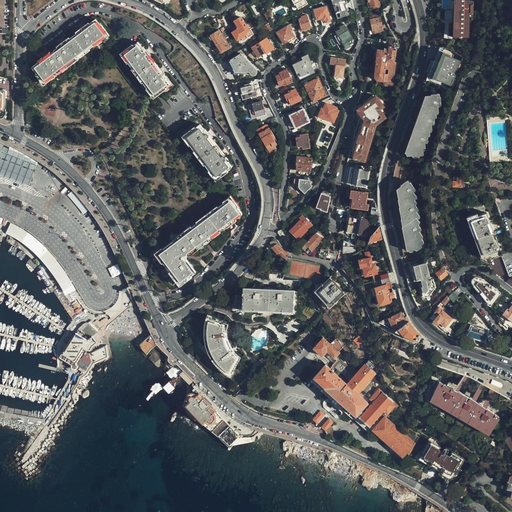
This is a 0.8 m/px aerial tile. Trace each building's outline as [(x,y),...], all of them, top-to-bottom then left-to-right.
[(303,0),(291,0),(295,5),(296,4),(299,10),(307,4),(304,0),(303,0)] [(347,12),(344,0),(332,0),(338,18),(350,15),(349,11),(347,12)] [(382,6),(380,0),(368,0),(369,2),(367,2),(369,8),(370,7),(371,9),(382,6)] [(468,39),(469,14),(473,14),(473,6),(469,6),(469,0),(453,0),(452,38),(468,39)] [(332,20),(327,6),(315,10),(318,19),(321,18),(322,21),(326,20),(327,22),(332,20)] [(133,11),(119,7),(117,13),(119,13),(135,20),(141,23),(148,30),(149,29),(161,35),(172,44),(174,46),(174,48),(173,49),(171,52),(166,55),(199,100),(203,97),(205,96),(206,96),(208,96),(210,98),(210,99),(215,117),(214,118),(226,134),(231,131),(224,114),(213,86),(209,77),(205,71),(196,59),(186,49),(172,36),(164,29),(158,25),(152,20),(144,16),(133,11)] [(312,29),(307,16),(302,18),(302,19),(299,20),(303,32),(312,29)] [(106,49),(113,58),(120,53),(113,43),(122,36),(114,26),(109,29),(100,17),(96,20),(95,19),(86,25),(80,30),(67,40),(61,45),(48,54),(42,59),(32,66),(37,72),(38,74),(31,79),(37,87),(36,88),(43,96),(54,88),(47,79),(54,74),(54,76),(63,69),(62,68),(88,49),(88,50),(98,43),(97,42),(100,39),(106,49)] [(249,30),(250,29),(248,26),(247,27),(243,22),(241,17),(234,21),(237,27),(237,29),(232,32),(237,40),(241,37),(246,34),(247,37),(252,34),(249,30)] [(383,17),(379,18),(371,20),(373,30),(375,29),(376,32),(384,30),(382,22),(380,22),(379,21),(384,20),(383,17)] [(248,26),(250,29),(253,27),(250,22),(247,23),(246,21),(243,22),(247,27),(248,26)] [(269,22),(262,27),(266,34),(270,32),(271,31),(274,30),(269,22)] [(337,31),(339,35),(340,35),(343,40),(342,41),(346,48),(352,44),(351,43),(352,42),(351,41),(353,39),(345,24),(341,27),(341,28),(337,31)] [(296,38),(292,31),(293,31),(289,25),(276,32),(283,43),(289,40),(290,42),(296,38)] [(216,44),(224,39),(223,38),(224,37),(220,30),(218,31),(216,32),(211,36),(211,37),(214,40),(214,41),(213,42),(215,45),(216,44)] [(275,49),(269,37),(253,46),(255,51),(254,52),(256,54),(257,54),(259,57),(267,52),(268,53),(275,49)] [(393,86),(396,62),(395,62),(398,44),(394,44),(394,39),(391,38),(389,49),(386,48),(385,51),(378,50),(375,77),(378,80),(379,80),(378,84),(393,86)] [(225,42),(224,39),(216,44),(218,47),(219,49),(221,53),(222,53),(227,50),(229,48),(230,47),(226,41),(225,42)] [(163,75),(159,69),(149,56),(144,50),(137,42),(122,53),(129,61),(128,62),(133,69),(134,68),(144,81),(143,82),(148,89),(149,88),(155,95),(170,84),(163,75)] [(446,47),(441,47),(427,80),(441,86),(443,81),(451,85),(461,61),(453,58),(455,53),(446,47)] [(256,68),(241,53),(228,61),(235,72),(252,71),(253,73),(255,73),(256,72),(257,71),(257,69),(256,68)] [(308,54),(300,58),(301,60),(300,61),(299,59),(293,62),(294,64),(293,64),(297,73),(301,71),(303,75),(307,73),(307,75),(315,71),(312,65),(313,64),(308,54)] [(343,78),(346,65),(344,64),(345,60),(331,57),(330,63),(337,64),(336,70),(337,71),(337,77),(343,78)] [(292,81),(287,69),(281,72),(282,73),(276,75),(278,80),(277,80),(279,84),(286,82),(287,84),(292,81)] [(310,82),(308,79),(303,81),(301,82),(303,86),(305,85),(309,93),(322,86),(318,78),(315,80),(312,81),(310,82)] [(243,93),(254,90),(252,84),(250,84),(250,83),(245,84),(245,86),(238,88),(239,91),(242,90),(243,93)] [(311,102),(313,105),(319,102),(318,99),(326,95),(322,86),(309,93),(313,101),(311,102)] [(301,100),(298,94),(295,89),(290,92),(291,92),(285,95),(288,101),(289,100),(291,105),(301,100)] [(254,90),(250,91),(243,93),(242,94),(244,99),(253,96),(254,98),(256,97),(255,96),(257,95),(257,94),(256,91),(255,90),(254,90)] [(433,131),(432,124),(435,123),(435,117),(437,117),(437,113),(439,113),(439,106),(442,105),(444,102),(442,101),(442,97),(438,97),(438,94),(428,95),(407,154),(415,157),(423,158),(424,156),(424,149),(426,149),(426,142),(429,142),(428,135),(431,135),(430,131),(433,131)] [(264,100),(263,96),(252,99),(253,103),(252,103),(247,105),(251,119),(256,118),(256,114),(260,113),(261,117),(267,115),(263,101),(264,100)] [(376,96),(374,98),(369,102),(357,111),(358,112),(364,121),(354,157),(360,159),(359,161),(365,162),(370,164),(373,153),(369,151),(369,149),(366,148),(370,136),(373,136),(377,121),(381,121),(386,117),(380,109),(384,106),(376,96)] [(339,111),(336,110),(334,109),(335,107),(326,103),(323,110),(321,109),(319,117),(334,123),(335,122),(336,118),(339,111)] [(296,127),(308,122),(309,122),(306,116),(305,115),(303,108),(289,115),(296,127)] [(364,121),(358,112),(355,115),(359,120),(349,159),(365,164),(365,162),(359,161),(360,159),(354,157),(364,121)] [(277,139),(267,123),(266,124),(266,123),(258,128),(258,127),(256,128),(270,152),(277,148),(275,143),(277,142),(275,140),(277,139)] [(226,158),(221,151),(212,138),(207,132),(200,124),(185,135),(191,143),(190,144),(195,151),(196,150),(206,163),(205,164),(210,170),(211,169),(217,178),(233,166),(226,158)] [(297,135),(299,146),(302,145),(303,147),(309,147),(308,132),(303,133),(303,135),(297,135)] [(10,145),(6,154),(36,166),(38,161),(32,157),(23,152),(17,149),(11,146),(10,145)] [(312,166),(312,163),(313,158),(298,156),(297,165),(298,165),(297,170),(311,172),(312,166)] [(0,174),(28,186),(34,172),(0,158),(0,174)] [(368,186),(370,170),(349,167),(347,183),(368,186)] [(418,213),(421,210),(419,207),(418,205),(420,203),(417,197),(419,196),(418,192),(420,190),(416,185),(419,183),(418,179),(417,180),(412,174),(404,179),(402,179),(402,193),(403,199),(402,199),(404,206),(403,206),(404,210),(404,211),(406,217),(404,218),(406,225),(405,226),(410,250),(417,253),(419,252),(419,253),(426,249),(424,236),(421,232),(423,230),(420,224),(422,223),(419,217),(420,216),(418,213)] [(453,186),(464,187),(464,184),(462,184),(463,177),(454,176),(453,186)] [(312,186),(309,180),(296,178),(295,183),(299,184),(301,189),(305,193),(312,186)] [(321,208),(327,190),(325,190),(322,192),(316,206),(321,208)] [(332,192),(327,190),(321,208),(328,211),(331,196),(332,192)] [(367,204),(368,193),(348,190),(347,197),(354,198),(352,207),(368,210),(369,205),(367,204)] [(209,240),(233,221),(236,218),(243,213),(231,198),(224,203),(224,202),(217,207),(218,208),(198,223),(197,222),(191,227),(192,228),(180,237),(179,236),(162,249),(163,250),(158,253),(164,261),(163,262),(170,271),(172,270),(181,282),(185,279),(186,280),(197,272),(188,260),(187,261),(185,258),(186,256),(188,254),(188,255),(205,243),(209,240)] [(371,214),(380,216),(379,215),(379,208),(372,207),(371,214)] [(490,262),(488,256),(487,255),(493,252),(495,256),(501,254),(510,276),(511,276),(511,277),(511,258),(509,251),(502,253),(487,212),(478,215),(477,213),(467,217),(469,221),(470,220),(471,224),(469,225),(478,250),(477,250),(480,258),(489,262),(490,262)] [(370,230),(372,224),(369,224),(370,219),(348,215),(347,220),(350,220),(348,231),(349,231),(348,234),(352,235),(353,232),(368,234),(369,230),(370,230)] [(302,219),(309,226),(311,223),(304,216),(301,218),(302,219)] [(298,237),(309,226),(302,219),(291,230),(298,237)] [(28,233),(12,224),(7,234),(23,242),(31,249),(46,264),(58,279),(68,295),(76,289),(67,274),(57,260),(43,245),(28,233)] [(381,230),(379,226),(371,237),(368,244),(377,242),(377,240),(382,238),(381,230)] [(280,230),(278,231),(283,239),(288,236),(283,229),(283,230),(280,230)] [(309,254),(310,254),(323,240),(323,239),(325,237),(324,237),(325,236),(325,234),(324,233),(322,234),(318,231),(317,233),(316,232),(305,244),(302,247),(309,254)] [(271,242),(270,243),(274,246),(272,247),(277,252),(279,254),(280,253),(285,258),(289,255),(289,254),(278,244),(276,240),(275,240),(274,241),(271,242)] [(318,256),(334,259),(338,259),(339,252),(330,250),(330,251),(326,250),(326,249),(321,248),(321,251),(320,253),(319,253),(318,256)] [(382,279),(390,277),(389,273),(382,274),(380,266),(376,267),(376,263),(374,264),(372,257),(371,257),(370,252),(369,251),(365,252),(367,258),(360,260),(363,275),(366,275),(366,276),(373,274),(375,281),(382,279)] [(430,274),(434,273),(434,272),(430,273),(427,262),(411,266),(414,281),(421,279),(423,285),(421,286),(423,292),(424,292),(426,297),(429,297),(436,288),(434,282),(438,281),(435,276),(431,277),(430,274)] [(448,275),(443,268),(440,271),(440,272),(438,274),(442,278),(445,276),(446,277),(448,275)] [(345,293),(331,277),(323,284),(323,283),(322,284),(323,285),(316,290),(321,296),(320,297),(325,302),(326,301),(331,306),(345,293)] [(392,287),(390,277),(382,279),(383,283),(388,282),(387,284),(375,287),(375,289),(370,291),(371,296),(376,295),(377,299),(379,299),(380,303),(381,304),(392,302),(392,298),(395,297),(394,292),(390,293),(389,290),(389,289),(392,287)] [(479,297),(485,304),(488,301),(491,303),(501,291),(490,282),(483,279),(479,278),(479,277),(476,277),(473,278),(472,280),(472,281),(472,283),(473,284),(477,290),(480,293),(481,294),(479,297)] [(451,298),(454,302),(465,293),(459,286),(455,291),(454,290),(450,293),(448,296),(451,298)] [(298,290),(284,289),(278,289),(260,288),(254,288),(244,288),(244,292),(243,292),(242,294),(244,294),(244,297),(236,297),(236,300),(235,300),(235,304),(232,304),(232,307),(232,308),(232,309),(233,309),(234,309),(240,308),(240,307),(243,307),(243,310),(263,311),(273,311),(297,312),(298,290)] [(446,304),(451,298),(448,296),(450,293),(442,301),(446,304)] [(444,307),(446,304),(442,301),(438,306),(439,307),(435,312),(438,315),(433,321),(438,325),(440,322),(445,327),(453,318),(444,311),(445,310),(445,308),(444,307)] [(511,304),(509,308),(507,307),(503,313),(511,319),(511,304)] [(408,319),(407,316),(405,318),(401,312),(387,321),(392,328),(394,326),(397,330),(409,321),(408,319)] [(227,338),(226,335),(226,330),(228,320),(206,314),(204,319),(203,322),(203,330),(203,337),(203,341),(205,346),(209,356),(212,361),(217,366),(219,368),(224,373),(228,376),(231,377),(233,372),(232,372),(241,356),(238,354),(235,352),(232,349),(230,345),(228,341),(227,338)] [(95,322),(102,328),(110,320),(107,317),(105,319),(105,318),(103,319),(101,321),(99,320),(97,319),(95,322)] [(77,368),(83,371),(82,372),(81,371),(79,372),(79,373),(79,374),(80,376),(86,372),(92,362),(92,360),(89,351),(90,350),(91,350),(94,345),(99,341),(95,336),(94,335),(98,331),(100,330),(91,321),(89,322),(88,322),(87,322),(86,322),(84,323),(84,324),(79,328),(79,329),(77,331),(72,339),(71,338),(68,344),(65,342),(63,345),(64,350),(60,357),(72,364),(72,365),(72,366),(72,367),(73,368),(74,369),(75,369),(76,369),(77,369),(77,368)] [(409,321),(397,330),(396,331),(414,341),(418,340),(421,335),(415,328),(409,321)] [(485,331),(486,329),(467,323),(463,333),(472,336),(472,337),(485,342),(486,339),(485,339),(487,332),(485,331)] [(320,334),(312,327),(308,332),(316,339),(320,334)] [(151,334),(140,344),(147,354),(152,347),(157,345),(154,340),(151,334)] [(323,356),(324,354),(327,351),(335,358),(340,352),(339,351),(343,347),(337,338),(331,344),(323,337),(314,348),(323,356)] [(410,349),(410,347),(409,345),(408,343),(406,343),(404,342),(403,343),(402,345),(401,346),(401,349),(402,350),(404,351),(406,351),(408,351),(409,349),(410,349)] [(108,356),(106,345),(105,346),(97,350),(92,352),(95,363),(108,356)] [(209,356),(205,346),(203,346),(200,349),(207,357),(209,356)] [(327,351),(324,354),(335,363),(342,355),(343,354),(340,352),(335,358),(327,351)] [(263,358),(269,364),(275,358),(270,352),(263,358)] [(342,355),(335,363),(330,368),(324,363),(319,369),(320,370),(314,377),(312,376),(310,377),(312,379),(311,381),(322,391),(321,392),(332,401),(331,403),(340,412),(342,410),(353,419),(368,432),(374,426),(372,423),(373,422),(374,422),(375,421),(374,421),(376,418),(377,419),(378,418),(378,417),(380,415),(381,415),(381,414),(382,412),(385,414),(386,413),(388,414),(391,411),(393,412),(399,405),(392,400),(393,398),(386,392),(385,393),(380,388),(381,387),(375,382),(368,390),(374,395),(368,401),(358,393),(376,373),(372,369),(374,366),(368,360),(362,367),(357,373),(355,372),(357,369),(352,364),(350,366),(345,362),(347,360),(342,355)] [(174,365),(168,374),(175,379),(181,370),(174,365)] [(182,378),(189,385),(192,382),(193,381),(183,371),(179,374),(180,376),(175,380),(172,377),(169,380),(164,385),(162,385),(160,382),(156,382),(153,385),(151,388),(153,390),(153,391),(151,393),(147,398),(148,399),(149,400),(153,394),(154,392),(155,391),(157,393),(161,389),(163,388),(169,393),(170,393),(177,386),(176,383),(180,379),(182,378)] [(454,388),(458,390),(467,377),(464,375),(454,388)] [(487,407),(483,405),(475,400),(472,398),(471,398),(458,390),(454,388),(440,380),(430,399),(455,413),(464,417),(469,420),(489,433),(501,416),(489,408),(487,407)] [(472,398),(475,400),(484,385),(481,383),(472,398)] [(491,388),(483,405),(487,407),(495,390),(491,388)] [(232,445),(234,443),(233,442),(239,436),(240,435),(199,391),(197,393),(196,392),(195,391),(194,391),(192,391),(191,391),(190,391),(189,392),(188,392),(187,394),(187,395),(186,395),(186,396),(186,398),(186,399),(187,400),(188,402),(186,404),(203,423),(219,436),(230,446),(232,445)] [(317,423),(324,415),(320,412),(313,419),(317,423)] [(407,452),(409,454),(415,443),(403,433),(385,416),(373,430),(403,457),(407,452)] [(326,431),(328,428),(333,423),(329,419),(323,426),(322,427),(326,431)] [(241,434),(240,435),(239,436),(233,442),(234,443),(232,445),(254,441),(253,437),(259,432),(259,431),(256,430),(252,434),(241,434)] [(414,435),(405,430),(403,433),(415,443),(417,439),(414,435)] [(450,453),(449,456),(447,458),(444,456),(445,454),(447,451),(446,450),(446,449),(445,448),(444,448),(443,449),(441,452),(440,454),(436,453),(438,450),(439,449),(427,443),(422,452),(424,453),(421,459),(430,464),(430,463),(441,469),(440,471),(450,476),(454,468),(456,469),(461,459),(450,453)] [(468,492),(470,488),(465,485),(463,488),(461,487),(459,490),(458,489),(455,494),(459,496),(463,499),(468,492)]
